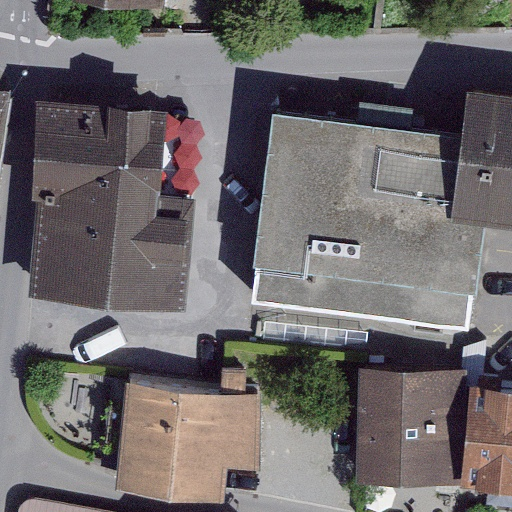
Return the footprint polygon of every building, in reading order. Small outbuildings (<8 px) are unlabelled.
[(0,156),(12,82),(0,80),(0,156)] [(460,127),(273,103),(248,295),(472,323),(485,215),(511,217),(511,86),(466,81),(460,127)] [(37,195),(29,289),(184,302),(193,194),(182,193),(188,116),(168,114),(169,103),(38,93),(30,195),(37,195)] [(467,364),(359,362),(354,479),(463,481),(467,364)] [(263,389),(128,375),(128,376),(115,484),(225,496),(229,461),(260,466),(263,389)] [(511,382),(470,379),(463,481),(511,483),(511,382)] [(181,511),(174,510),(173,511),(130,511),(38,496),(31,496),(24,498),(21,503),(18,509),(18,511),(181,511)]
